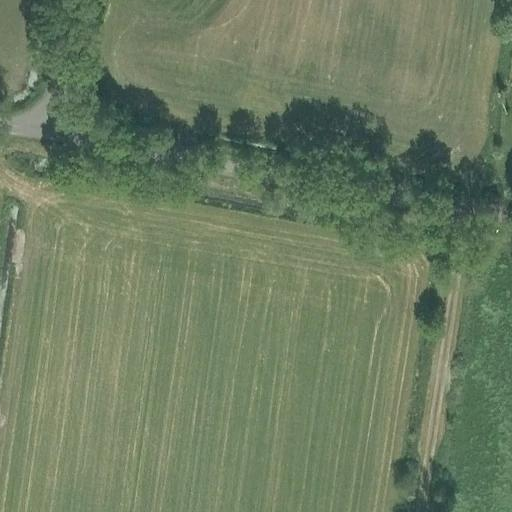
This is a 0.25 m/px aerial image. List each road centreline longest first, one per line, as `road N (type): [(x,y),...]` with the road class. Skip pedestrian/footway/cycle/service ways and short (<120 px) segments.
road 1 (unclassified): [(50,129),(511,222)]
road 2 (track): [(468,214),(421,511)]
road 3 (unclassified): [(50,129),(68,0)]
